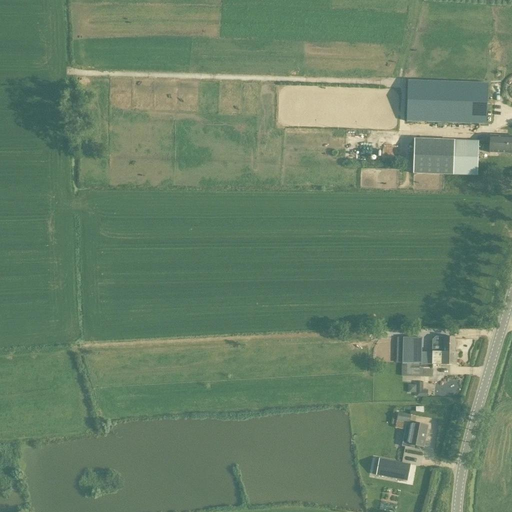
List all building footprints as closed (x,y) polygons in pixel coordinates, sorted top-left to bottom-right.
[(408,80),(407,122),(486,124),(488,83),(408,80)] [(511,154),(511,137),(490,136),(489,153),(511,154)] [(479,142),(455,141),(415,140),(413,174),(453,175),(477,176),(479,142)] [(402,352),(402,364),(420,364),(421,352),(421,338),(403,338),(402,352)] [(438,344),(438,352),(454,353),(454,338),(443,338),(443,344),(438,344)] [(420,364),(402,364),(401,377),(432,378),(432,365),(456,365),(456,357),(454,357),(454,353),(438,352),(432,352),(432,365),(420,365),(420,364)] [(427,391),(423,391),(423,383),(416,383),(415,397),(427,397),(427,391)] [(398,413),(396,421),(409,424),(411,415),(398,413)] [(427,426),(411,423),(407,444),(423,447),(427,426)] [(408,478),(412,464),(381,456),(378,472),(408,478)]
